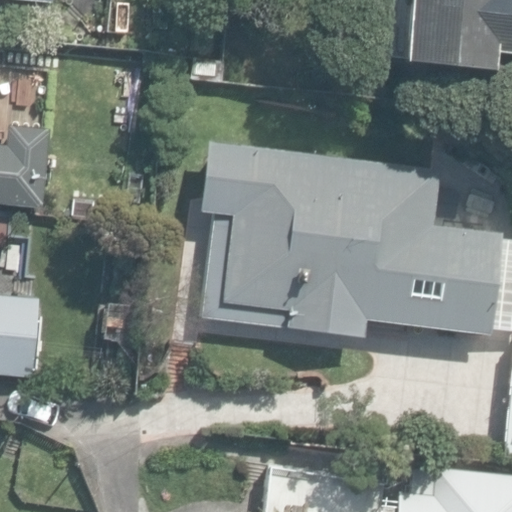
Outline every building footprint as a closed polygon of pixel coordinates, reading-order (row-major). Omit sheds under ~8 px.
[(511,0),(368,0),(364,50),(490,62),(491,44),(511,46),(511,0)] [(197,311),(361,332),(363,314),(485,330),(486,323),(511,326),(511,234),(499,233),(500,226),(429,217),(436,164),(204,135),(195,207),(210,209),(197,311)] [(0,201),(14,202),(20,147),(0,144),(0,201)] [(0,373),(35,377),(43,297),(0,292),(0,373)] [(261,511),(377,511),(382,483),(268,467),(261,511)] [(393,511),(511,511),(511,476),(407,467),(405,491),(396,490),(393,511)]
